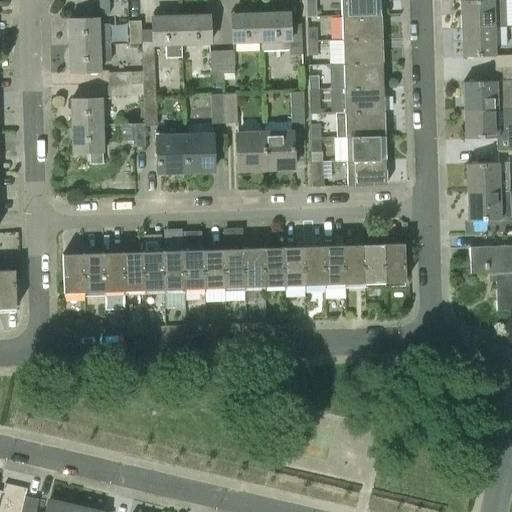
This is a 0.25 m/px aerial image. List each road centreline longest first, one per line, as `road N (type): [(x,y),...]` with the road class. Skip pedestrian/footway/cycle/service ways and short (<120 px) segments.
road 1 (residential): [(436,354),(43,362)]
road 2 (residential): [(42,225),(433,209)]
road 3 (residential): [(294,511),(0,444)]
road 4 (residential): [(42,225),(35,0)]
road 5 (residential): [(433,209),(427,0)]
road 6 (residential): [(436,354),(433,209)]
road 7 (residential): [(43,362),(42,225)]
